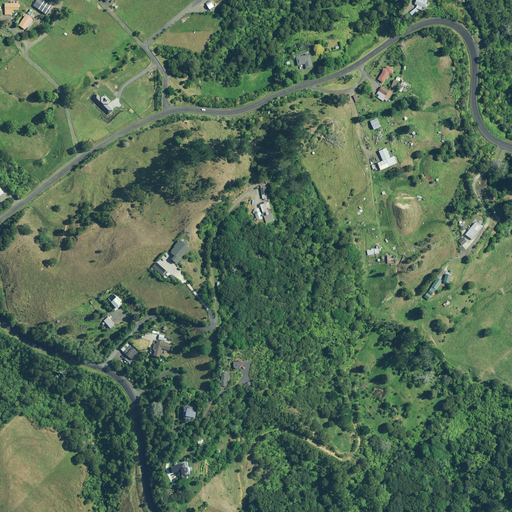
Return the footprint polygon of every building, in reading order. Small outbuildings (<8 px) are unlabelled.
[(21,7),(21,3),(16,3),(15,0),(8,0),(9,1),(6,1),(5,14),(12,15),(12,12),(14,12),(14,10),(19,10),(19,7),(21,7)] [(429,2),(425,0),(416,0),(415,4),(417,5),(416,8),(421,10),(422,7),(427,8),(429,2)] [(419,11),(416,8),(410,13),(413,16),(419,11)] [(32,19),(26,15),(19,25),(25,29),(32,19)] [(313,67),(311,55),(296,57),(298,65),(305,64),(306,69),(313,67)] [(394,67),(386,66),(386,68),(383,68),(383,71),(378,79),(384,83),(389,75),(389,73),(393,73),(394,67)] [(401,78),(397,76),(396,80),(394,79),(391,86),(395,88),(398,80),(400,81),(401,78)] [(405,92),(407,88),(406,87),(408,84),(404,82),(399,91),(402,92),(402,91),(405,92)] [(392,93),(382,86),(376,96),(378,97),(383,101),(384,99),(387,101),(392,93)] [(378,163),(381,170),(398,163),(395,156),(391,157),(387,148),(379,151),(383,161),(378,163)] [(268,209),(271,208),(269,202),(267,202),(267,201),(264,202),(264,203),(260,204),(263,212),(266,212),(267,215),(264,216),(266,223),(274,220),(272,213),(269,214),(268,209)] [(254,213),(255,213),(257,220),(263,218),(259,207),(253,209),(254,211),(253,211),(254,213)] [(480,220),(478,222),(474,219),(470,224),(472,226),(470,228),(469,227),(468,229),(469,230),(466,234),(472,240),(483,226),(481,224),(483,222),(480,220)] [(467,241),(464,237),(459,241),(462,245),(467,241)] [(185,239),(183,242),(182,240),(180,239),(175,246),(172,250),(172,251),(171,252),(175,256),(172,259),(177,263),(181,259),(180,258),(190,247),(187,245),(189,243),(185,239)] [(387,255),(387,263),(392,263),(392,266),(396,266),(396,259),(392,259),(392,255),(387,255)] [(168,272),(157,262),(153,266),(164,276),(168,272)] [(454,276),(446,273),(444,281),(449,283),(450,281),(452,282),(454,276)] [(442,281),(438,278),(432,286),(436,289),(442,281)] [(122,303),(115,294),(109,299),(116,308),(122,303)] [(115,324),(109,317),(104,321),(111,328),(115,324)] [(166,342),(158,340),(154,339),(150,354),(160,357),(162,348),(170,350),(172,344),(166,342)] [(139,353),(127,342),(121,349),(133,359),(139,353)] [(229,372),(221,372),(220,376),(222,376),(221,385),(227,386),(227,380),(229,380),(229,372)] [(195,407),(186,406),(184,407),(184,410),(183,416),(186,416),(186,418),(191,419),(191,417),(196,417),(197,412),(195,411),(195,407)] [(176,476),(179,475),(180,478),(185,477),(184,476),(191,474),(190,471),(188,471),(186,462),(171,466),(173,473),(175,472),(176,476)]
